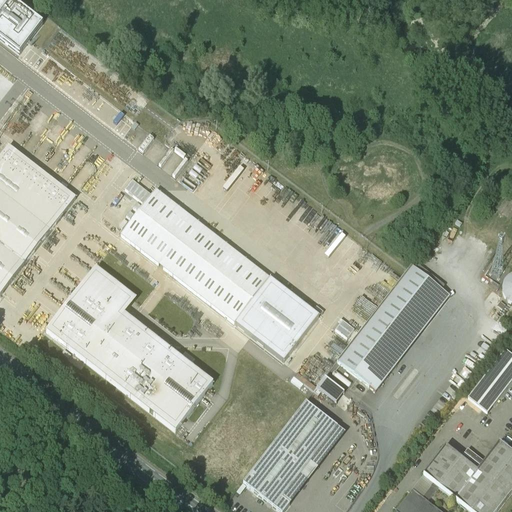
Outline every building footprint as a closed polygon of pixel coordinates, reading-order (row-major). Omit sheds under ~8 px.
[(0,0),(0,40),(19,56),(42,27),(6,0),(0,0)] [(122,140),(135,122),(45,53),(31,70),(122,140)] [(149,138),(138,152),(143,155),(153,141),(149,138)] [(214,209),(251,160),(235,147),(197,197),(214,209)] [(75,201),(8,149),(0,158),(0,169),(62,217),(62,218),(75,201)] [(171,151),(158,167),(161,169),(173,153),(171,151)] [(185,158),(176,151),(174,153),(183,160),(185,158)] [(185,161),(172,178),(174,180),(187,163),(185,161)] [(0,297),(62,218),(62,217),(0,169),(0,297)] [(269,281),(155,193),(120,237),(234,326),(269,281)] [(412,271),(339,365),(375,393),(448,299),(412,271)] [(134,307),(92,275),(46,334),(175,434),(212,386),(125,319),(134,307)] [(511,277),(507,280),(503,285),(502,290),(503,296),(505,301),(509,305),(511,306),(511,277)] [(318,320),(269,281),(234,326),(283,365),(318,320)] [(511,359),(504,354),(467,401),(487,416),(511,383),(511,359)] [(351,385),(335,373),(334,374),(333,375),(332,377),(348,389),(349,388),(350,387),(350,386),(351,385)] [(327,378),(317,391),(337,406),(347,393),(327,378)] [(284,511),(344,434),(305,404),(243,485),(277,511),(284,511)] [(453,456),(445,450),(422,479),(433,487),(422,501),(412,493),(397,511),(498,511),(511,495),(511,456),(498,446),(483,465),(476,474),(460,462),(456,459),(457,458),(453,455),(453,456)] [(483,465),(467,453),(460,462),(476,474),(483,465)]
